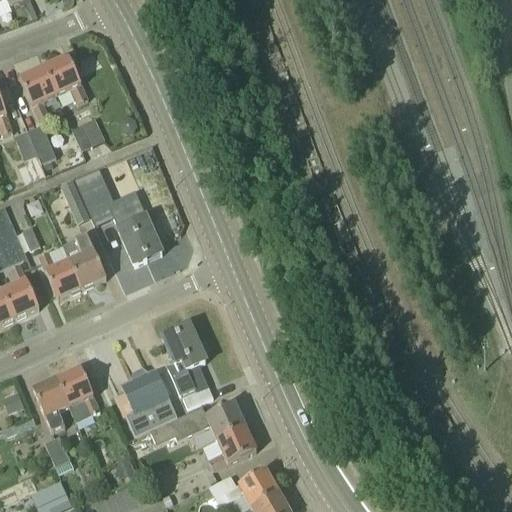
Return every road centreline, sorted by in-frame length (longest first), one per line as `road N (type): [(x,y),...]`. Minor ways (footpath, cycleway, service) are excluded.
road 1 (tertiary): [(229,270),(116,7)]
road 2 (tertiary): [(345,511),(297,429),(229,270)]
road 3 (residential): [(229,270),(0,371)]
road 4 (residential): [(116,7),(0,48)]
